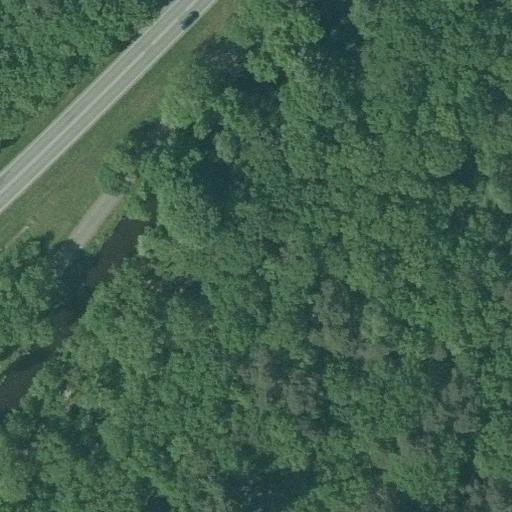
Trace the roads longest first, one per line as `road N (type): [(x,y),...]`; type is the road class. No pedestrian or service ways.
road 1 (track): [(0,481),(205,215),(411,0)]
road 2 (unclassified): [(0,338),(276,0)]
road 3 (trunk): [(0,192),(195,0)]
